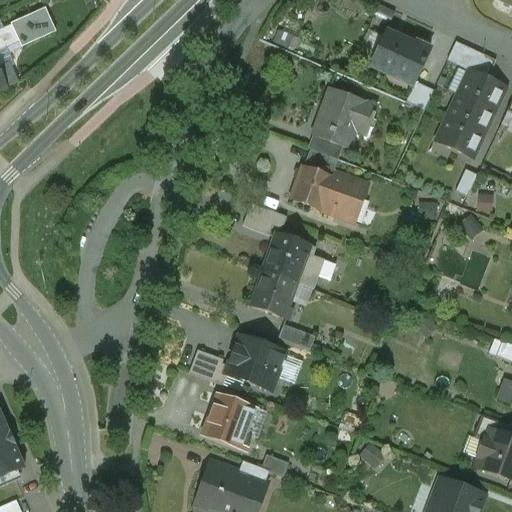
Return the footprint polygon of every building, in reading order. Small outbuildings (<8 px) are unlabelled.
[(44,12),(12,27),(19,43),(21,47),(53,33),(44,12)] [(0,31),(0,51),(19,43),(12,27),(0,31)] [(413,49),(384,35),(368,69),(385,77),(387,72),(414,85),(415,85),(430,53),(414,45),(413,49)] [(495,63),(455,45),(447,63),(469,73),(487,82),(495,63)] [(10,69),(0,73),(0,75),(6,90),(17,85),(10,69)] [(469,73),(436,144),(471,161),(504,90),(487,82),(469,73)] [(433,93),(415,85),(414,85),(404,106),(423,114),(433,93)] [(375,111),(329,93),(312,138),(341,149),(351,123),(368,129),(375,111)] [(341,149),(312,138),(307,150),(310,151),(330,159),(336,161),(341,149)] [(330,159),(310,151),(305,163),(325,171),(330,159)] [(336,161),(330,159),(325,171),(333,174),(338,162),(336,161)] [(325,171),(305,163),(303,169),(322,177),(325,171)] [(303,169),(301,168),(300,170),(301,170),(289,201),(320,213),(332,180),(322,177),(303,169)] [(465,172),(454,194),(466,200),(476,178),(465,172)] [(351,181),(348,187),(332,180),(320,213),(352,225),(367,187),(351,181)] [(277,216),(251,205),(242,228),(268,238),(277,216)] [(435,229),(422,223),(417,236),(430,241),(435,229)] [(315,251),(276,236),(262,273),(264,273),(296,286),(296,285),(312,292),(319,276),(313,274),(318,261),(312,259),(315,251)] [(296,286),(264,273),(250,308),(289,323),(293,312),(287,309),(296,286)] [(314,339),(282,327),(277,341),(309,353),(314,339)] [(229,369),(226,377),(227,377),(271,393),(284,356),(240,339),(229,369)] [(511,347),(502,344),(496,359),(511,365),(511,347)] [(226,377),(229,369),(222,366),(223,363),(197,353),(189,376),(223,388),(227,377),(226,377)] [(288,357),(280,378),(296,384),(304,364),(288,357)] [(250,410),(218,398),(204,439),(244,453),(249,439),(240,436),(250,410)] [(510,428),(481,417),(476,431),(487,435),(488,433),(505,439),(510,428)] [(0,419),(0,483),(24,472),(0,419)] [(511,441),(505,439),(488,433),(487,435),(485,442),(484,442),(477,460),(478,461),(474,470),(511,483),(511,441)] [(288,466),(266,457),(261,471),(269,474),(283,479),(288,466)] [(238,475),(210,464),(193,510),(195,511),(197,511),(256,511),(267,485),(265,484),(238,474),(238,475)] [(261,471),(242,464),(238,474),(265,484),(269,474),(261,471)] [(477,511),(483,499),(439,482),(432,500),(437,502),(433,511),(477,511)] [(0,507),(0,511),(22,511),(20,502),(0,507)]
